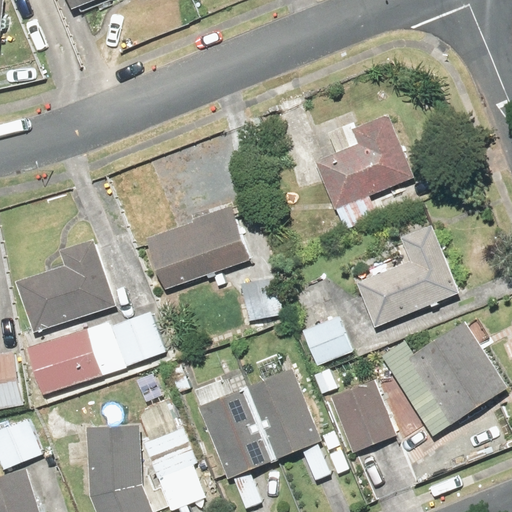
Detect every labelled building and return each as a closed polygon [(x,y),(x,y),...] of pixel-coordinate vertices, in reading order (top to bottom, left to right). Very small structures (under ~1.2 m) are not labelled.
[(13,0),(0,0),(0,46),(9,47),(13,0)] [(323,160),(343,208),(423,175),(397,112),(363,126),(369,141),(323,160)] [(242,205),(156,236),(175,288),(261,257),(242,205)] [(322,206),(283,220),(293,248),(331,234),(322,206)] [(366,282),(384,323),(469,288),(441,221),(411,234),(422,259),(366,282)] [(26,279),(43,330),(127,303),(105,235),(72,245),(77,262),(26,279)] [(260,258),(241,265),(249,285),(234,291),(244,315),(290,297),(273,253),(260,258)] [(116,324),(131,369),(175,355),(160,310),(116,324)] [(343,315),(307,330),(321,366),(358,352),(343,315)] [(511,371),(478,318),(419,356),(462,423),(511,391),(511,371)] [(115,322),(31,349),(47,397),(131,369),(116,324),(115,322)] [(18,352),(0,355),(0,412),(29,407),(18,352)] [(306,369),(208,409),(237,480),(335,440),(306,369)] [(380,378),(334,397),(356,452),(403,433),(380,378)] [(36,417),(0,431),(0,457),(5,470),(50,453),(36,417)] [(164,511),(152,482),(152,423),(98,423),(99,496),(105,511),(164,511)] [(53,511),(38,464),(0,475),(0,511),(53,511)] [(199,464),(163,477),(176,511),(211,498),(199,464)]
